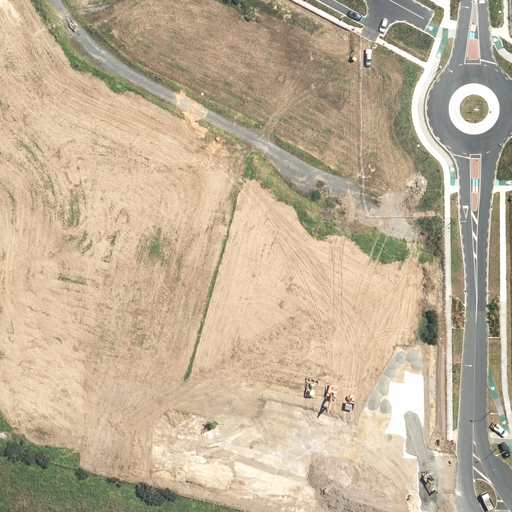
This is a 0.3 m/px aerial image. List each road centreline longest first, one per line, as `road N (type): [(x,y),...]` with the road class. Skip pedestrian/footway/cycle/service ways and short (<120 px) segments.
road 1 (unknown): [(198,0),(194,432),(187,459),(407,510)]
road 2 (residential): [(473,436),(475,237)]
